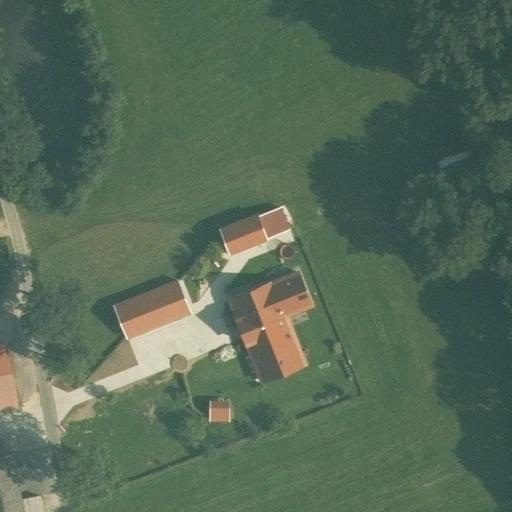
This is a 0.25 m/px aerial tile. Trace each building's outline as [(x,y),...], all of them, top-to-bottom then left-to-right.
[(258,216),(221,230),(229,251),(266,236),(258,216)] [(229,298),(235,312),(250,306),(258,325),(285,314),(311,304),(299,272),(271,283),(271,281),(229,298)] [(177,281),(114,307),(126,336),(189,310),(177,281)] [(250,306),(235,312),(261,380),(304,363),(285,314),(258,325),(250,306)] [(0,407),(17,405),(6,343),(0,344),(0,407)] [(217,418),(238,418),(238,397),(216,397),(217,418)] [(24,511),(12,453),(0,455),(0,511),(24,511)]
